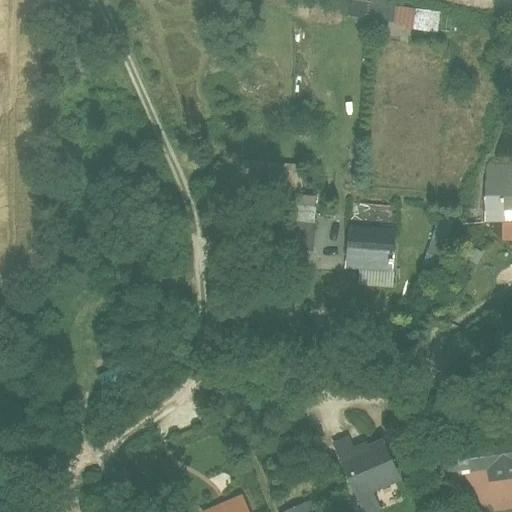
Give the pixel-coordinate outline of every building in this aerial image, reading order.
[(409,30),(443,30),(443,8),(397,8),(397,22),(409,22),(409,30)] [(511,165),(489,165),(489,219),(511,219),(511,165)] [(393,226),(347,224),(345,266),(391,268),(393,226)] [(511,437),(471,441),(474,471),(486,470),(487,482),(511,479),(511,437)] [(405,477),(387,440),(346,460),(364,496),(405,477)] [(247,511),(237,490),(199,508),(201,511),(247,511)] [(318,511),(312,496),(279,509),(279,511),(318,511)]
